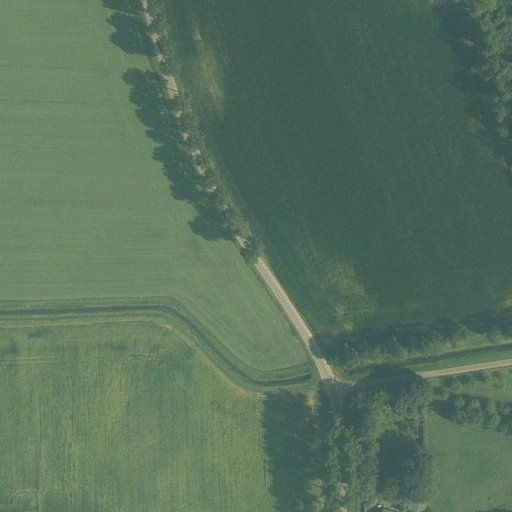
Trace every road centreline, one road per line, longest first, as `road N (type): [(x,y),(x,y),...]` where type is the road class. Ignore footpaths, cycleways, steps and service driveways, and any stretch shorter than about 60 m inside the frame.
road 1 (unclassified): [(332,391),(309,341),(213,195),(145,0)]
road 2 (unclassified): [(332,391),(511,361)]
road 3 (unclassified): [(343,511),(332,391)]
